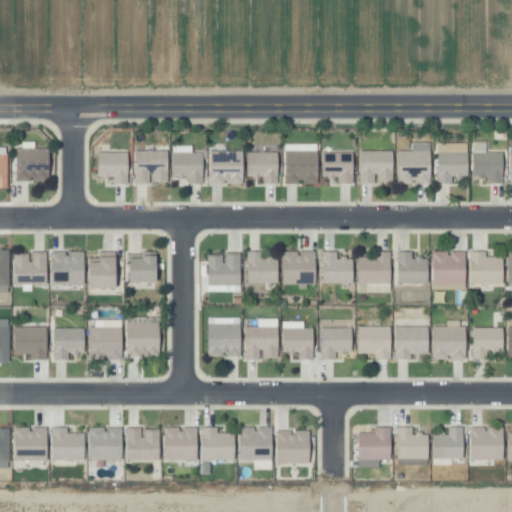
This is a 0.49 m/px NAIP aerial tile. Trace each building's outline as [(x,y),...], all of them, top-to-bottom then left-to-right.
[(431,143),(431,150),(434,150),(434,183),(401,183),(401,151),(416,150),(416,143),(431,143)] [(454,183),(440,183),(440,171),(442,170),(441,144),(470,143),(470,176),(454,176),(454,183)] [(19,179),(19,149),(52,149),(52,179),(19,179)] [(170,174),(170,181),(154,182),(154,174),(152,174),(152,183),(138,183),(138,168),(139,168),(139,150),(170,150),(170,164),(170,174)] [(360,185),(360,151),(395,150),(395,180),(378,180),(378,173),(375,173),(375,185),(360,185)] [(205,174),(205,182),(190,183),(190,174),(187,174),(187,178),(181,179),(181,174),(178,174),(177,151),(206,151),(206,174),(205,174)] [(245,178),(245,184),(229,184),(229,178),(226,179),(226,183),(213,183),(213,172),(214,172),(213,151),(245,151),(246,178),(245,178)] [(280,174),(280,183),(267,183),(267,174),(262,174),(262,178),(256,178),(256,174),(250,175),(250,151),(281,151),(281,174),(280,174)] [(320,151),(320,168),(321,168),(321,186),(307,186),(307,179),(301,179),(301,184),(287,184),(287,171),(290,171),(290,151),(320,151)] [(329,179),(329,175),(323,175),(323,151),(355,151),(355,184),(338,184),(338,182),(338,175),(335,175),(335,179),(329,179)] [(505,176),(505,183),(491,183),(491,176),(476,177),(476,152),(506,151),(506,176),(505,176)] [(130,175),(130,184),(115,184),(115,176),(100,176),(100,153),(131,152),(131,175),(130,175)] [(69,250),(69,255),(74,255),(74,252),(86,252),(86,255),(86,254),(86,284),(55,284),(55,255),(56,255),(56,250),(69,250)] [(120,287),(94,288),(94,260),(104,259),(104,251),(119,250),(119,259),(119,268),(120,287)] [(399,250),(412,250),(412,258),(430,258),(430,282),(399,282),(399,250)] [(130,283),(130,252),(157,251),(157,283),(130,283)] [(284,251),(299,251),(299,255),(303,255),(303,251),(316,251),(317,283),(284,283),(284,251)] [(340,251),(340,260),(344,260),(344,256),(350,256),(350,260),(355,260),(356,282),(325,282),(325,266),(324,260),(324,251),(340,251)] [(359,284),(359,257),(376,257),(376,251),(393,251),(393,284),(359,284)] [(434,251),(449,251),(449,256),(453,256),(453,251),(467,251),(467,284),(434,284),(434,251)] [(489,251),(489,257),(505,257),(506,283),(472,284),(472,257),(473,257),(473,251),(489,251)] [(48,252),(48,262),(49,262),(50,284),(18,284),(18,270),(17,270),(17,254),(31,254),(31,262),(35,262),(35,252),(48,252)] [(263,257),(263,260),(266,260),(266,257),(275,257),(275,259),(279,259),(279,283),(249,283),(249,252),(263,252),(263,257)] [(208,254),(223,254),(223,262),(227,262),(227,254),(242,254),(242,285),(208,285),(208,254)] [(0,362),(7,362),(8,319),(0,318),(0,362)] [(430,326),(430,359),(449,359),(463,360),(464,323),(445,322),(445,327),(430,326)] [(161,323),(162,347),(162,355),(147,355),(147,352),(143,352),(143,357),(131,357),(131,352),(131,350),(131,323),(161,323)] [(243,351),(243,357),(228,357),(228,351),(224,351),(224,356),(213,356),(213,352),(212,352),(212,324),(244,323),(244,351),(243,351)] [(49,352),(50,359),(35,360),(35,352),(18,352),(17,326),(50,326),(50,352),(49,352)] [(280,350),(280,357),(264,357),(264,350),(262,350),(262,359),(247,359),(247,347),(248,347),(247,327),(280,326),(280,342),(280,350)] [(388,327),(355,326),(355,353),(373,353),(373,359),(388,359),(388,327)] [(426,327),(393,326),(393,359),(409,359),(409,354),(426,354),(426,327)] [(124,355),(124,359),(110,360),(110,355),(107,355),(107,360),(92,360),(92,353),(94,353),(93,327),(124,327),(124,355)] [(338,359),(325,359),(325,343),(325,328),(354,327),(355,352),(337,352),(338,359)] [(501,327),(470,328),(471,359),(485,359),(485,352),(501,352),(501,327)] [(315,353),(315,360),(301,360),(301,353),(286,353),(286,328),(316,328),(316,353),(315,353)] [(69,359),(56,359),(56,345),(57,345),(57,329),(84,329),(84,351),(69,351),(69,359)] [(50,461),(18,461),(18,426),(49,426),(50,461)] [(70,426),(70,434),(87,433),(87,459),(56,459),(55,434),(56,434),(56,426),(70,426)] [(8,428),(0,427),(0,466),(7,466),(8,428)] [(123,461),(94,461),(94,427),(123,427),(123,461)] [(200,461),(170,461),(169,427),(199,427),(200,461)] [(220,427),(220,434),(237,434),(237,458),(207,458),(207,441),(206,441),(206,427),(220,427)] [(393,427),(393,434),(393,459),(361,460),(361,434),(378,434),(378,427),(393,427)] [(426,433),(410,433),(410,427),(396,427),(395,465),(425,465),(426,433)] [(461,427),(446,427),(446,433),(430,433),(431,459),(462,458),(461,427)] [(502,459),(501,427),(484,427),(468,427),(469,460),(502,459)] [(144,428),(144,437),(148,437),(148,430),(161,430),(161,437),(163,437),(163,461),(133,461),(132,440),(131,440),(130,428),(144,428)] [(274,461),(245,461),(244,428),(274,428),(274,461)] [(312,462),(281,463),(281,431),(312,430),(312,462)]
